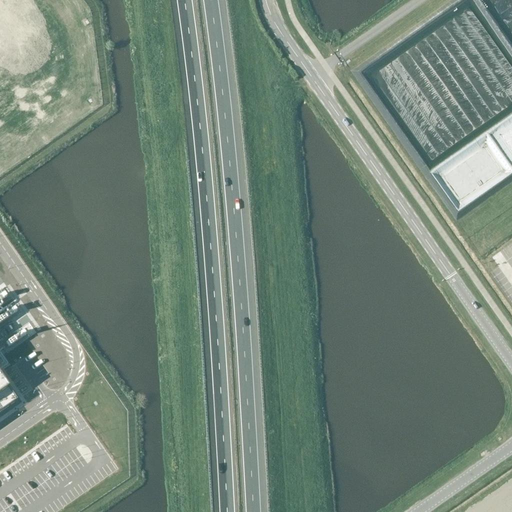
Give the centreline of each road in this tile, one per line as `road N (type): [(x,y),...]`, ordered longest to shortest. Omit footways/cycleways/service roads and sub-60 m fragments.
road 1 (motorway): [(184,0),(227,511)]
road 2 (motorway): [(253,511),(211,0)]
road 3 (tertiary): [(511,364),(264,0)]
